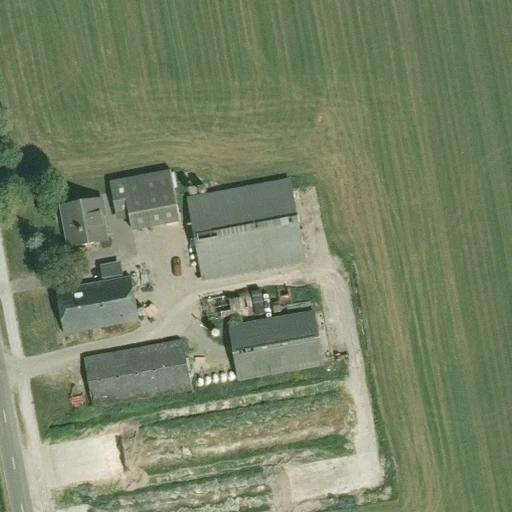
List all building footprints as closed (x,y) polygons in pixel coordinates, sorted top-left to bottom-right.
[(131,221),(178,215),(171,168),(111,176),(116,213),(129,211),(131,221)] [(202,281),(304,262),(289,182),(188,201),(202,281)] [(67,248),(108,241),(104,217),(107,217),(104,198),(61,205),(67,248)] [(64,335),(139,322),(131,278),(56,292),(64,335)] [(238,380),(323,364),(313,311),(228,327),(238,380)] [(92,407),(191,389),(182,341),(83,359),(92,407)] [(241,412),(252,449),(314,430),(308,410),(271,421),(266,404),(241,412)] [(336,492),(354,487),(346,455),(327,460),(336,492)]
